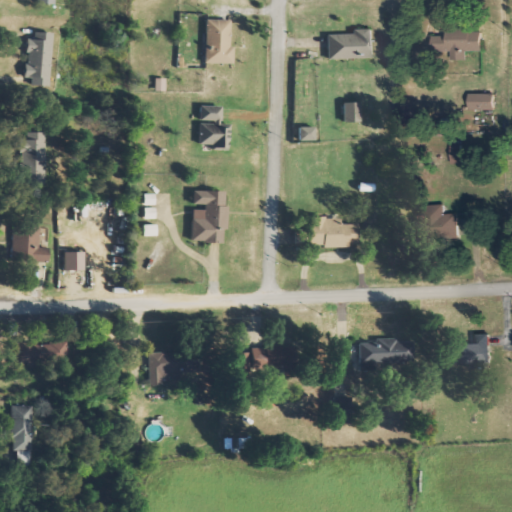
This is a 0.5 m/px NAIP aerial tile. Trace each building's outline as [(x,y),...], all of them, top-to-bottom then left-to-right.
[(229,21),(204,20),(203,63),(232,64),(232,48),(228,48),(229,21)] [(351,34),(326,35),(327,60),(373,59),(372,29),(351,30),(351,34)] [(450,61),(467,60),(467,52),(483,51),(482,29),(449,30),(450,61)] [(50,33),(32,33),(32,40),(25,40),(23,85),(47,86),(50,33)] [(429,37),(432,54),(449,51),(446,34),(429,37)] [(153,91),(164,91),(164,78),(154,78),(153,91)] [(495,110),(495,94),(469,94),(469,110),(495,110)] [(358,123),(358,103),(342,103),(342,123),(358,123)] [(221,107),(199,106),(198,122),(197,147),(227,148),(228,125),(220,124),(221,107)] [(314,141),(313,127),(297,128),(298,142),(314,141)] [(19,140),(20,186),(43,185),(42,133),(25,133),(25,140),(19,140)] [(463,164),(462,146),(451,146),(452,165),(463,164)] [(191,210),(190,242),(222,243),(222,231),(226,231),(226,206),(223,206),(223,192),(191,191),(191,205),(202,205),(202,210),(191,210)] [(445,215),(445,206),(425,206),(426,240),(459,239),(458,214),(445,215)] [(357,246),(356,224),(339,225),(339,218),(306,219),(307,247),(357,246)] [(46,242),(46,228),(18,227),(16,261),(45,263),(46,248),(37,248),(37,242),(46,242)] [(62,271),(81,271),(81,253),(62,253),(62,271)] [(490,334),(475,335),(476,344),(451,345),(452,365),(491,364),(490,334)] [(357,343),(358,366),(413,364),(412,342),(396,342),(396,338),(373,339),(374,343),(357,343)] [(15,365),(69,358),(67,339),(13,346),(15,365)] [(229,355),(231,385),(242,384),(241,379),(249,379),(249,370),(291,368),(290,346),(247,348),(247,353),(229,355)] [(147,354),(148,386),(160,385),(160,378),(179,377),(178,373),(196,373),(195,352),(147,354)] [(333,398),(333,424),(347,424),(348,398),(333,398)] [(10,452),(15,451),(15,462),(31,461),(30,406),(10,406),(10,452)]
